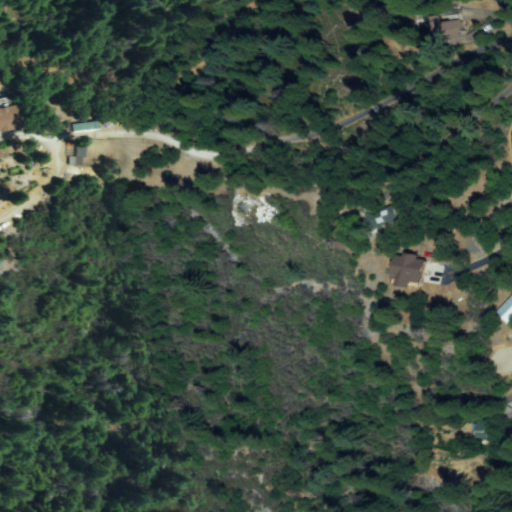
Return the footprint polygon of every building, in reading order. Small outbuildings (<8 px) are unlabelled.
[(458,6),(458,9),(460,9),(460,19),(462,19),(462,39),(447,39),(447,45),(432,45),(432,23),(431,23),(431,17),(432,17),(432,10),(447,10),(447,6),(458,6)] [(0,131),(0,109),(15,106),(19,128),(0,131)] [(73,125),(102,122),(102,130),(73,133),(73,125)] [(67,157),(67,165),(81,165),(82,141),(74,141),(74,157),(67,157)] [(373,230),(368,216),(397,205),(401,219),(373,230)] [(418,255),(418,259),(428,260),(425,290),(395,287),(397,257),(403,258),(403,254),(418,255)] [(511,321),(511,322),(500,311),(511,299),(511,321)] [(498,412),(496,424),(501,424),(499,436),(500,436),(499,442),(474,438),(477,420),(483,421),(485,410),(498,412)]
